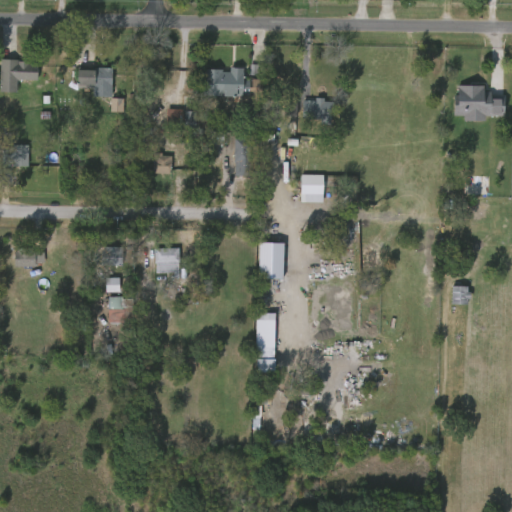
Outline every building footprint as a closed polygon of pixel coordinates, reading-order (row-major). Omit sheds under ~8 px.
[(36,64),(35,80),(15,79),(14,93),(0,92),(0,59),(16,59),(16,61),(26,61),(26,64),(36,64)] [(104,88),(73,88),(74,70),(92,70),(92,67),(109,68),(109,88),(104,88)] [(221,69),(221,71),(235,70),(235,72),(240,72),(240,78),(241,78),(240,94),(220,94),(220,96),(202,96),(202,69),(221,69)] [(463,77),(468,77),(468,74),(476,74),(475,81),(487,81),(486,97),(481,97),(481,105),(474,104),(474,101),(467,100),(467,93),(456,92),(456,74),(463,74),(463,77)] [(492,105),(479,105),(479,98),(471,98),(472,92),(445,91),(445,100),(441,100),(441,122),(451,122),(451,127),(473,128),(473,122),(492,122),(492,105)] [(322,98),(322,102),(331,102),(331,111),(329,111),(329,124),(317,124),(317,118),(301,117),(301,100),(313,101),(313,98),(322,98)] [(290,126),(319,127),(320,107),(291,106),(290,126)] [(239,116),(238,130),(209,127),(210,114),(239,116)] [(155,129),(170,129),(170,115),(156,115),(155,129)] [(172,133),(183,133),(184,117),(173,117),(172,133)] [(251,137),(249,176),(235,175),(235,137),(251,137)] [(453,142),(453,144),(470,144),(469,162),(452,161),(452,148),(446,148),(446,142),(453,142)] [(237,181),(237,143),(223,143),(222,181),(237,181)] [(1,166),(0,166),(0,154),(7,154),(7,148),(11,148),(11,145),(27,145),(26,166),(1,166)] [(170,156),(170,168),(168,168),(168,174),(153,174),(153,170),(145,170),(146,151),(160,153),(160,156),(170,156)] [(159,162),(142,162),(142,179),(159,180),(159,162)] [(324,175),(323,202),(301,202),(302,174),(324,175)] [(288,208),(310,208),(311,181),(289,181),(288,208)] [(488,218),(465,219),(464,204),(487,204),(488,218)] [(474,224),(473,211),(457,211),(458,225),(474,224)] [(101,264),(100,264),(100,251),(102,251),(102,247),(120,247),(120,264),(101,264)] [(180,273),(156,273),(155,248),(179,247),(180,273)] [(30,248),(30,252),(41,252),(40,264),(33,264),(32,268),(12,267),(12,252),(15,252),(15,248),(30,248)] [(271,249),(247,249),(246,285),(271,285),(271,249)] [(110,253),(93,253),(92,272),(109,273),(110,253)] [(166,254),(142,254),(143,279),(167,278),(166,254)] [(33,271),(32,257),(2,258),(3,272),(33,271)] [(94,298),(107,298),(107,284),(94,284),(94,298)] [(457,292),(440,292),(439,311),(457,311),(457,292)] [(97,329),(114,328),(114,302),(96,303),(97,329)] [(263,319),(244,319),(243,377),(262,377),(263,319)]
